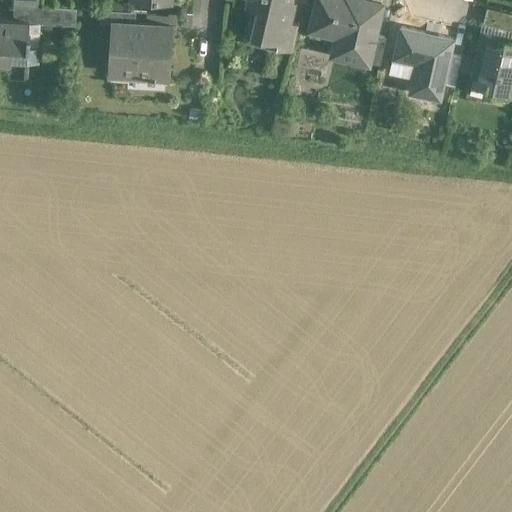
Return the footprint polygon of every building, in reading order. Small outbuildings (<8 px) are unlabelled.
[(292,0),(247,0),(246,4),(258,7),(251,34),(277,40),(283,41),(288,20),(292,0)] [(382,2),(371,0),(316,0),(309,36),(310,37),(313,27),(351,36),(346,56),(368,61),(369,60),(375,33),(382,2)] [(42,6),(14,4),(13,19),(30,20),(30,22),(75,24),(76,7),(42,6)] [(131,10),(100,9),(99,22),(116,23),(116,21),(130,22),(131,10)] [(13,19),(0,18),(0,59),(27,61),(28,46),(30,46),(31,33),(29,33),(30,22),(30,20),(13,19)] [(299,22),(288,20),(283,41),(277,40),(276,46),(281,47),(293,49),(299,22)] [(130,22),(116,21),(116,23),(114,58),(129,59),(128,72),(148,73),(147,80),(155,80),(155,74),(168,75),(171,25),(130,22)] [(453,38),(401,26),(394,55),(417,60),(410,90),(440,96),(443,84),(450,51),(453,38)] [(251,34),(240,31),(235,53),(240,64),(273,72),(273,73),(275,74),(281,47),(276,46),(277,40),(251,34)] [(511,37),(499,34),(484,31),(481,44),(480,44),(477,57),(473,72),(473,73),(474,73),(471,84),(486,88),(511,94),(511,37)] [(387,36),(375,33),(369,60),(380,63),(387,36)] [(462,54),(450,51),(443,84),(455,86),(459,69),(462,54)] [(477,57),(462,54),(459,69),(473,72),(477,57)]
